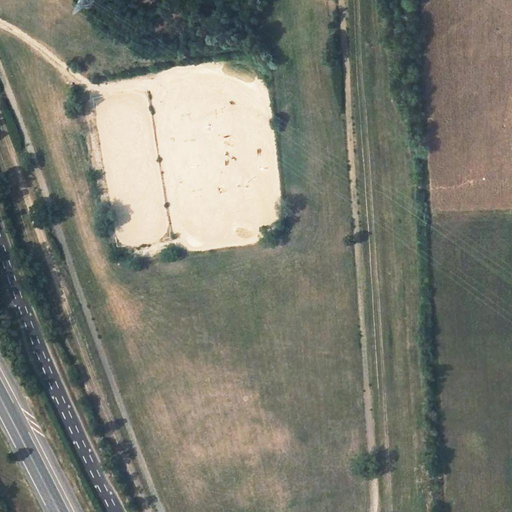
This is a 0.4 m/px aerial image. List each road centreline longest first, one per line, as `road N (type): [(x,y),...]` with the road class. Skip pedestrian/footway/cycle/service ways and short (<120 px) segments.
road 1 (unknown): [(0,62),(160,511),(374,511),(338,0)]
road 2 (tertiary): [(114,511),(0,245)]
road 3 (primary): [(64,511),(0,391)]
